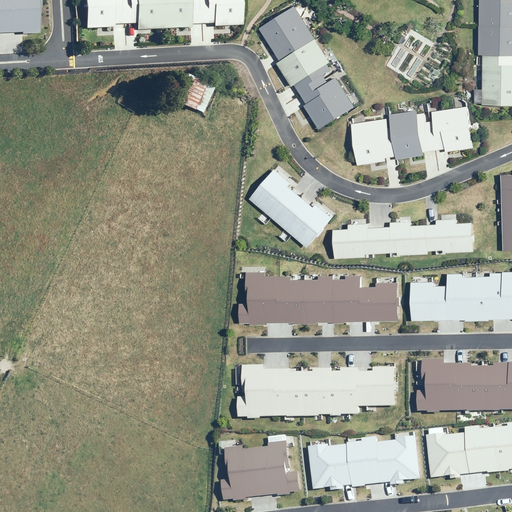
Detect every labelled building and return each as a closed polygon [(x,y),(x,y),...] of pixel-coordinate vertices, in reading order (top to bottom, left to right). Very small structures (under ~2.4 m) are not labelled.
[(39,0),(0,0),(0,37),(40,37),(39,0)] [(85,0),(86,24),(96,23),(96,20),(102,20),(102,22),(112,23),(112,19),(136,19),(136,21),(146,21),(146,18),(152,18),(152,20),(163,20),(163,22),(174,22),(174,20),(180,20),(181,22),(190,22),(190,19),(214,18),(214,21),(224,21),(224,18),(230,18),(230,20),(239,20),(238,0),(85,0)] [(487,89),(511,88),(511,0),(482,0),(482,40),(487,40),(487,89)] [(309,109),(307,111),(313,121),(317,119),(320,124),(316,126),(321,135),(358,114),(338,83),(329,89),(323,80),(333,74),(323,55),(326,54),(298,6),(262,27),(268,37),(273,35),(275,40),(271,42),(282,63),(279,65),(285,75),(290,73),(293,78),(288,81),(293,89),(297,88),(309,109)] [(174,100),(193,109),(193,107),(203,112),(215,86),(186,73),(174,100)] [(418,137),(428,136),(427,132),(450,128),(450,131),(462,129),(461,125),(467,124),(467,128),(477,127),(471,90),(438,96),(440,106),(430,108),(428,98),(410,101),(410,98),(396,100),(398,114),(393,115),(392,105),(359,110),(364,147),(375,145),(374,141),(379,140),(380,144),(391,142),(391,139),(402,137),(402,140),(413,138),(413,134),(417,133),(418,137)] [(332,215),(272,170),(248,202),(308,247),(332,215)] [(511,252),(511,176),(502,176),(503,252),(511,252)] [(334,231),(335,260),(366,259),(365,255),(395,253),(396,258),(427,256),(427,252),(444,252),(444,256),(471,255),(470,226),(459,226),(459,220),(347,225),(347,231),(334,231)] [(410,282),(410,317),(511,316),(511,268),(446,269),(446,281),(410,282)] [(240,300),(240,319),(396,318),(396,281),(336,282),(336,271),(250,272),(251,299),(240,300)] [(374,395),(355,394),(355,408),(374,408),(374,395)] [(428,431),(431,475),(511,469),(511,422),(465,426),(465,431),(442,433),(442,430),(428,431)] [(327,441),(309,442),(312,485),(418,477),(415,434),(396,436),(396,438),(376,440),(376,437),(349,439),(349,442),(327,443),(327,441)] [(288,443),(227,447),(229,478),(221,479),(222,500),(291,495),(288,443)]
